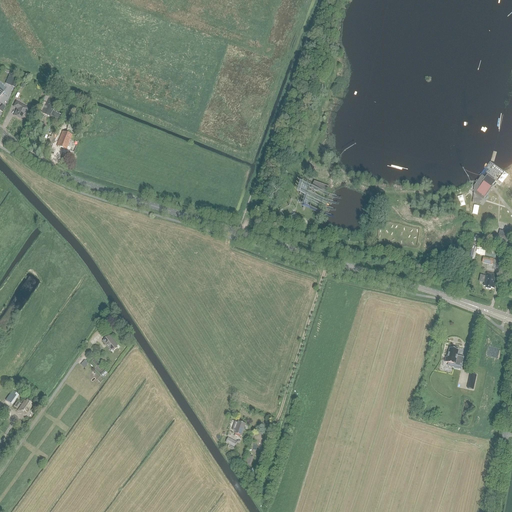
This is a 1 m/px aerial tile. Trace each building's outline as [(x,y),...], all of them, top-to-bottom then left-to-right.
[(14,88),(19,78),(13,75),(8,85),(14,88)] [(59,99),(50,94),(48,97),(46,96),(39,110),(58,119),(60,115),(53,112),(59,99)] [(25,115),(29,109),(16,102),(13,107),(17,109),(13,116),(20,120),(23,114),(25,115)] [(66,150),(72,136),(62,132),(57,146),(66,150)] [(474,184),(488,195),(496,185),(499,187),(505,179),(492,169),(486,177),(482,174),(474,184)] [(331,188),(316,183),(314,187),(319,189),(323,191),(323,192),(330,191),(331,188)] [(511,192),(508,189),(503,195),(510,201),(511,198),(511,192)] [(474,212),(479,201),(473,199),(469,210),(474,212)] [(491,240),(502,243),(501,246),(508,249),(509,245),(511,245),(511,241),(510,241),(511,233),(499,230),(498,235),(493,234),(491,240)] [(475,254),(495,259),(497,251),(477,246),(475,254)] [(493,259),(483,257),(481,263),(491,265),(493,259)] [(497,276),(486,273),(484,281),(485,281),(483,286),(486,287),(485,289),(490,290),(491,288),(494,289),(497,276)] [(103,342),(103,343),(110,351),(112,350),(113,351),(117,348),(116,346),(117,346),(110,336),(103,342)] [(446,357),(445,362),(455,365),(454,368),(461,370),(463,360),(456,359),(458,350),(450,348),(449,353),(448,353),(447,357),(446,357)] [(13,391),(6,401),(12,405),(19,395),(13,391)] [(17,411),(25,416),(32,406),(30,404),(31,403),(27,400),(26,401),(25,401),(17,411)] [(242,436),(246,424),(238,422),(238,423),(235,422),(232,430),(235,431),(235,433),(242,436)] [(225,443),(234,447),(237,443),(228,438),(225,443)]
